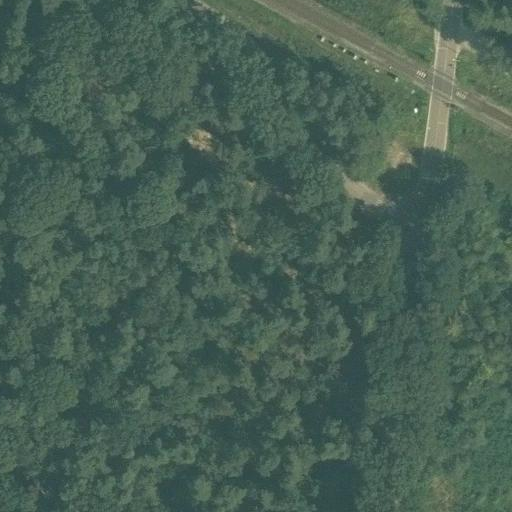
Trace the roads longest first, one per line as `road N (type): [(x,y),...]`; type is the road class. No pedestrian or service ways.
road 1 (unclassified): [(423,237),(349,195),(228,31),(172,0)]
road 2 (unclassified): [(389,511),(423,237)]
road 3 (unclassified): [(423,237),(452,0)]
